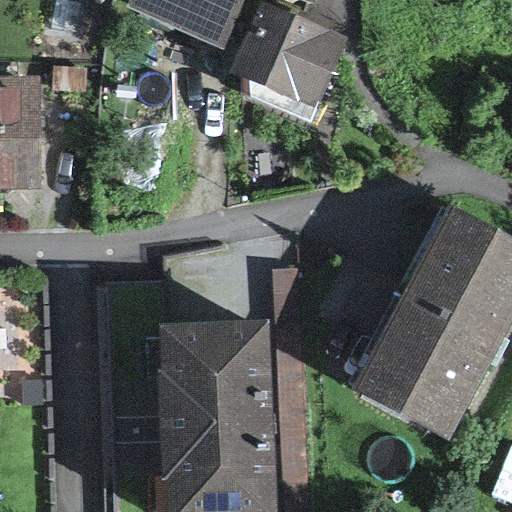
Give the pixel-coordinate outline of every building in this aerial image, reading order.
[(145,0),(140,12),(219,46),(239,0),(300,0),(302,1),(302,0),(145,0)] [(338,52),(263,22),(238,81),(313,112),(338,52)] [(40,80),(0,81),(0,195),(45,193),(40,80)] [(511,331),(511,260),(440,225),(351,404),(451,453),(511,331)] [(292,511),(287,332),(167,335),(171,511),(292,511)]
